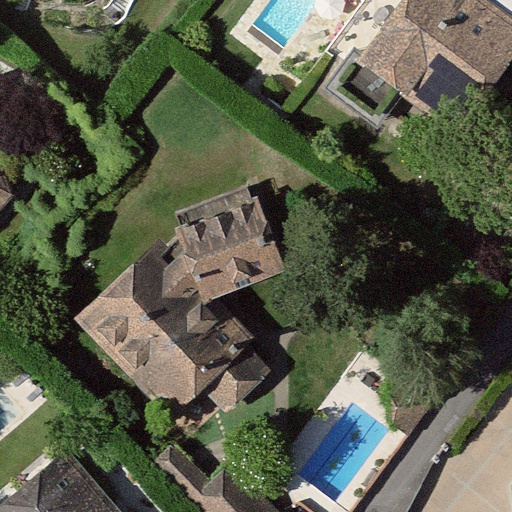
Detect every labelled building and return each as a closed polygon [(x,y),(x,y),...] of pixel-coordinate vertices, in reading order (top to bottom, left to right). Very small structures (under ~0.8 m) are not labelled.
[(511,10),(497,0),(399,0),(359,54),(457,126),(511,51),(511,10)] [(511,0),(497,0),(511,10),(511,0)] [(0,205),(12,191),(0,157),(0,205)] [(184,247),(177,254),(196,273),(205,295),(215,292),(285,265),(255,191),(174,221),(184,247)] [(177,254),(157,235),(73,313),(156,402),(165,394),(177,408),(202,385),(246,342),(248,341),(255,334),(215,292),(205,295),(196,273),(177,254)] [(246,342),(202,385),(228,411),(272,368),(246,342)] [(431,402),(402,375),(391,387),(394,421),(411,433),(431,402)] [(281,511),(232,460),(211,480),(174,442),(154,462),(201,511),(281,511)] [(123,511),(67,446),(0,503),(0,511),(123,511)]
